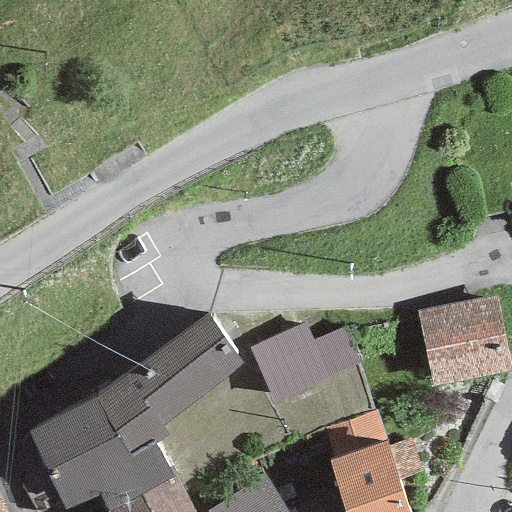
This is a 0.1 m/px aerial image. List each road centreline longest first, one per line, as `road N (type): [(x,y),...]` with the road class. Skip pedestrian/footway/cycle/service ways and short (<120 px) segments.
road 1 (residential): [(511,259),(359,291),(208,289),(165,278),(157,259),(172,240),(341,190),(367,171),(378,137),(370,86)]
road 2 (residential): [(0,269),(223,138),(370,86)]
road 3 (residential): [(370,86),(511,36)]
